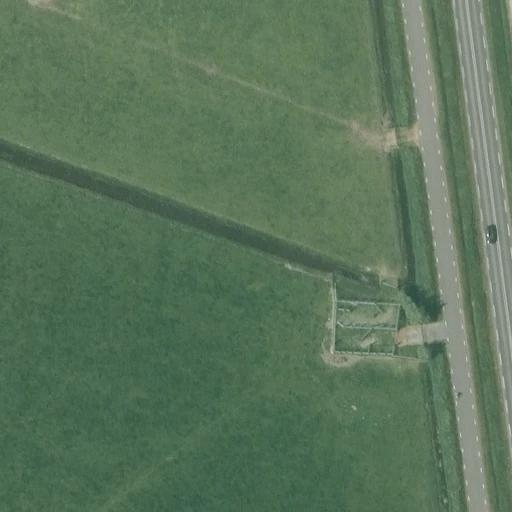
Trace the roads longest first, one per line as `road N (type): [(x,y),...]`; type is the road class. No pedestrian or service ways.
road 1 (unclassified): [(479,511),(410,0)]
road 2 (primary): [(511,358),(465,0)]
